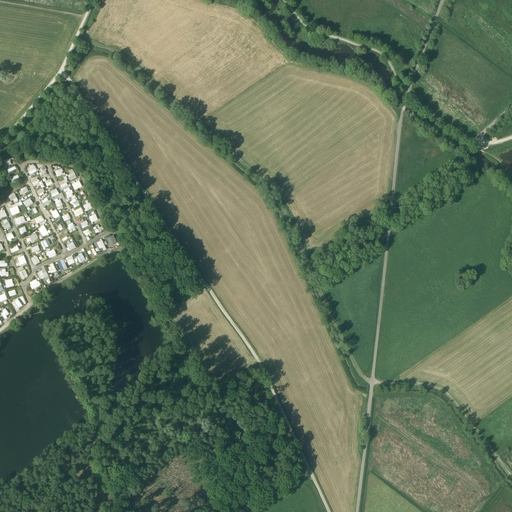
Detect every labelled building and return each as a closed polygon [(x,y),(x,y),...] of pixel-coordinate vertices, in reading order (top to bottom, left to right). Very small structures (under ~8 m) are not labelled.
[(30,166),(31,167),(27,169),(30,174),(37,171),(33,164),(30,166)] [(41,172),(39,173),(41,178),(48,174),(44,166),(40,169),(41,172)] [(55,171),(57,177),(63,174),(61,169),(55,171)] [(70,174),(67,176),(70,181),(77,178),(72,169),(68,171),(70,174)] [(10,179),(12,183),(20,179),(18,175),(10,179)] [(30,180),(33,186),(39,183),(36,177),(30,180)] [(74,181),(71,183),(75,190),(82,187),(79,180),(75,182),(74,181)] [(21,189),(21,191),(19,192),(20,195),(29,191),(26,186),(21,189)] [(53,186),(48,188),(53,197),(59,194),(56,189),(55,189),(53,186)] [(65,192),(69,200),(74,198),(72,193),(73,193),(71,190),(65,192)] [(8,196),(10,201),(13,200),(14,203),(18,201),(14,193),(8,196)] [(30,198),(23,202),(26,207),(33,203),(30,198)] [(71,201),(72,203),(74,208),(80,205),(77,199),(71,201)] [(22,202),(12,205),(13,208),(10,208),(11,215),(20,213),(18,206),(22,205),(22,202)] [(90,202),(83,205),(85,211),(93,208),(90,202)] [(75,216),(83,214),(82,208),(73,210),(75,216)] [(50,210),(55,220),(60,217),(56,209),(53,211),(52,209),(50,210)] [(95,214),(89,217),(91,223),(98,219),(95,214)] [(34,219),(37,224),(44,220),(42,215),(34,219)] [(15,219),(17,225),(26,222),(23,216),(15,219)] [(1,221),(4,230),(10,228),(8,219),(1,221)] [(93,227),(96,234),(104,230),(102,226),(99,227),(98,225),(93,227)] [(44,226),(39,228),(42,236),(48,234),(44,226)] [(9,241),(14,238),(11,232),(5,235),(9,241)] [(36,234),(25,239),(28,245),(39,240),(36,234)] [(106,238),(109,246),(116,243),(113,235),(106,238)] [(99,249),(102,248),(103,251),(106,250),(102,240),(96,242),(99,249)] [(66,245),(70,251),(76,247),(72,241),(66,245)] [(48,256),(49,258),(56,256),(54,249),(49,251),(48,249),(45,250),(46,256),(48,256)] [(82,253),(76,256),(79,263),(85,260),(82,253)] [(65,258),(68,265),(75,263),(72,255),(65,258)] [(24,256),(18,257),(20,266),(26,265),(24,256)] [(31,259),(34,265),(40,262),(36,256),(31,259)] [(63,259),(56,262),(61,271),(67,268),(63,259)] [(53,263),(49,264),(50,267),(48,268),(51,274),(56,271),(53,263)] [(46,280),(50,278),(44,268),(36,272),(40,280),(44,278),(46,280)] [(25,269),(18,272),(22,279),(28,276),(25,269)] [(11,278),(4,281),(7,288),(14,286),(11,278)] [(39,281),(37,282),(36,279),(29,283),(32,289),(41,285),(39,281)] [(22,306),(26,303),(22,296),(18,298),(22,306)] [(16,310),(22,306),(18,299),(12,302),(16,310)]
